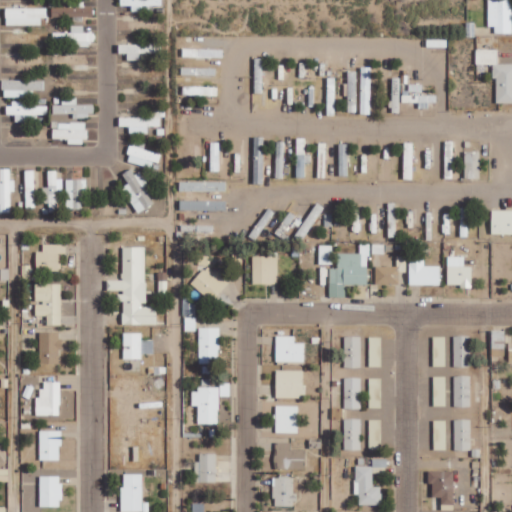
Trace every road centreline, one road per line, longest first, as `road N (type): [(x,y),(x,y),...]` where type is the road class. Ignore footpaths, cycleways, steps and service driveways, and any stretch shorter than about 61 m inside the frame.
road 1 (residential): [(511,313),(249,316),(245,511)]
road 2 (residential): [(167,0),(172,221),(0,221)]
road 3 (residential): [(233,39),(234,129),(511,127)]
road 4 (residential): [(423,128),(413,68),(383,37),(168,39)]
road 5 (residential): [(90,511),(89,233)]
road 6 (residential): [(407,511),(406,313)]
road 7 (residential): [(105,157),(103,0)]
